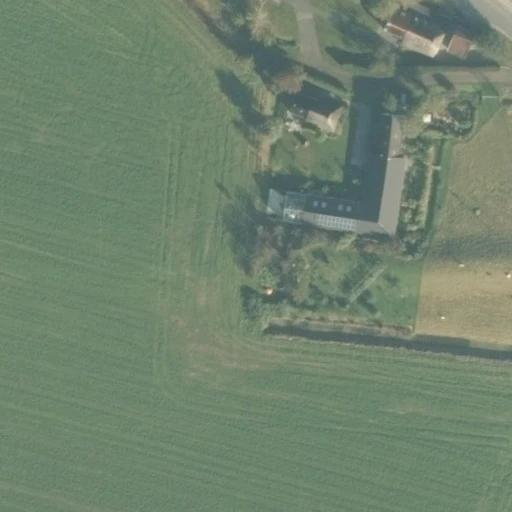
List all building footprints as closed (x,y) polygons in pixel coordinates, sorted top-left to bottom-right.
[(393,7),(384,30),(404,38),(402,43),(434,56),(445,29),(393,7)] [(461,28),(451,50),(464,56),(475,33),(461,28)] [(306,120),(332,129),(341,105),(322,98),(321,101),(295,91),(289,109),(307,116),(306,120)] [(348,105),(348,118),(362,118),(363,105),(348,105)] [(370,153),(363,201),(357,200),(357,201),(283,190),(279,221),(391,236),(402,157),(398,157),(404,116),(383,113),(377,154),(370,153)]
